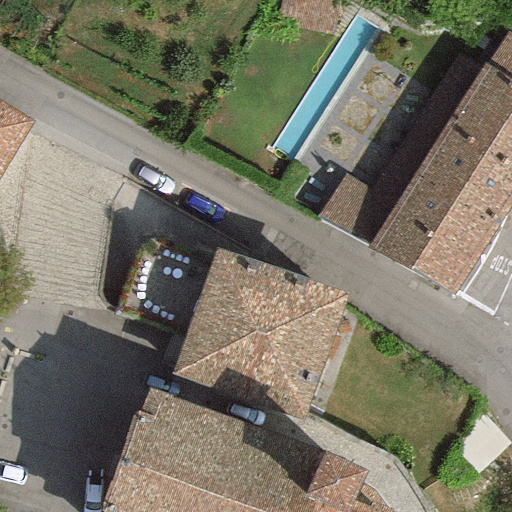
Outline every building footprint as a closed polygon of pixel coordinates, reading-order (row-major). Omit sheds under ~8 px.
[(511,33),(506,29),(482,65),(511,83),(511,33)] [(511,83),(482,65),(456,49),(367,191),(341,175),(316,215),(453,299),(511,204),(511,83)] [(0,171),(30,119),(0,101),(0,171)] [(165,321),(184,249),(143,238),(124,310),(165,321)] [(344,295),(213,249),(169,373),(300,419),(344,295)] [(100,511),(389,511),(383,507),(377,498),(368,491),(358,485),(365,471),(323,453),(146,388),(137,417),(129,415),(97,511),(100,511)]
